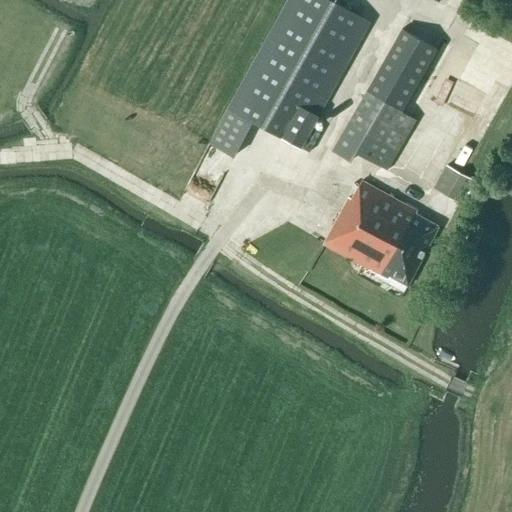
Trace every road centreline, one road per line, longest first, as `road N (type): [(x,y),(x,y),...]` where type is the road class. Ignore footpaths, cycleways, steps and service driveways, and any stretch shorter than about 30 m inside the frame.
road 1 (track): [(216,244),(446,383),(511,413)]
road 2 (track): [(223,233),(72,153),(0,158)]
